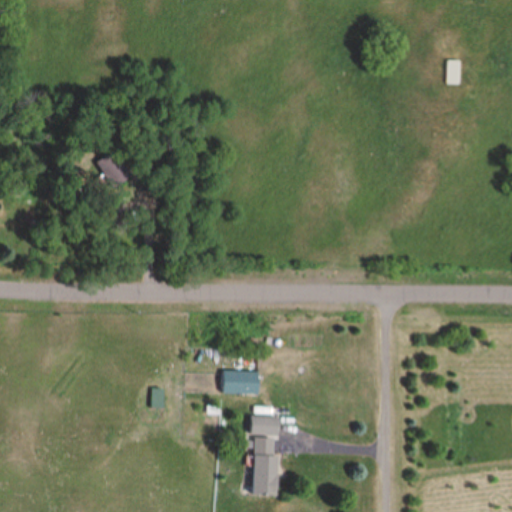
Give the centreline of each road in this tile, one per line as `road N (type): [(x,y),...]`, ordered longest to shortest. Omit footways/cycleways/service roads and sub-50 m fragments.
road 1 (residential): [(511,289),(3,282)]
road 2 (residential): [(377,288),(382,511)]
